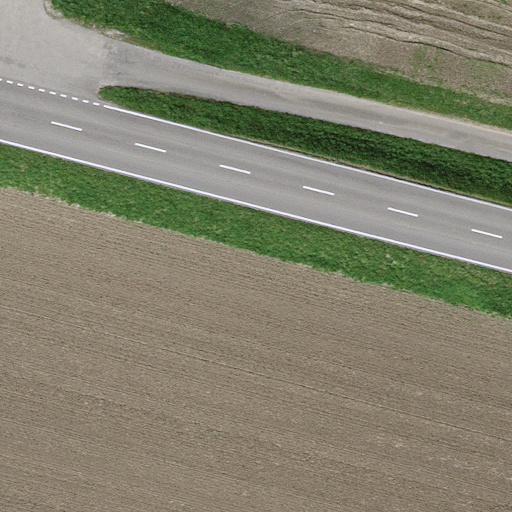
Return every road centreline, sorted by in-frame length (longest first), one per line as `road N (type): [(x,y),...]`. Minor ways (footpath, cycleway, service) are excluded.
road 1 (primary): [(0,109),(511,239)]
road 2 (track): [(24,33),(511,155)]
